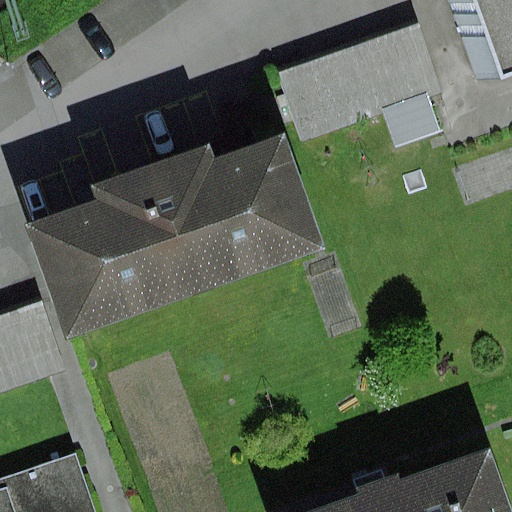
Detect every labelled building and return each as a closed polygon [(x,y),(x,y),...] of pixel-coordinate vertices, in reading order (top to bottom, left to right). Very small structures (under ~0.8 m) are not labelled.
[(511,0),(449,0),(476,78),(511,65),(511,0)] [(418,25),(281,74),(305,140),(383,113),(427,97),(441,92),(418,25)] [(427,97),(383,113),(395,147),(439,132),(427,97)] [(101,206),(32,230),(69,338),(325,250),(284,133),(216,157),(213,148),(137,174),(94,188),(101,206)] [(34,308),(0,319),(0,392),(57,372),(34,308)] [(358,497),(314,511),(508,511),(489,453),(399,484),(396,475),(376,482),(355,489),(358,497)] [(0,511),(91,511),(74,459),(0,484),(0,511)]
